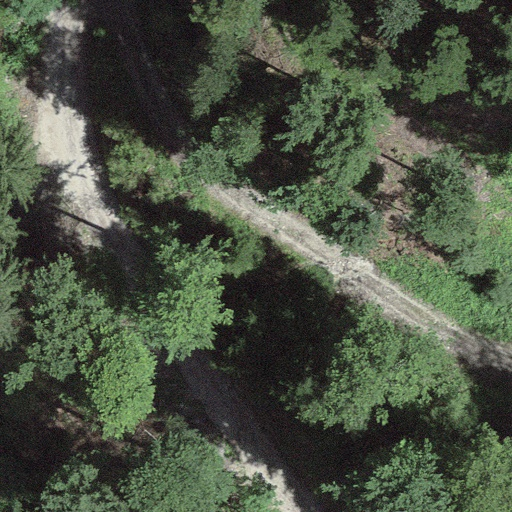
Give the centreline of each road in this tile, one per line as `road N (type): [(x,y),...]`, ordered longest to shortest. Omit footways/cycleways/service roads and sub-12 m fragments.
road 1 (track): [(293,511),(119,267),(69,71),(75,0)]
road 2 (track): [(511,364),(261,218),(147,89),(104,0)]
